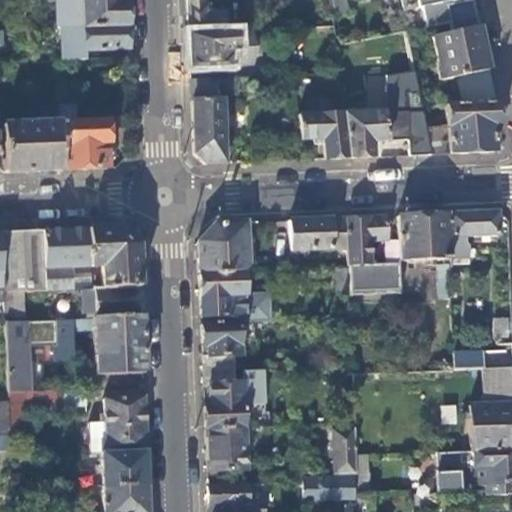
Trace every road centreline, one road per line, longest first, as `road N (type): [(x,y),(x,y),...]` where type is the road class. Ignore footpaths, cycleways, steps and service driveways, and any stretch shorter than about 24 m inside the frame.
road 1 (residential): [(165,194),(511,179)]
road 2 (residential): [(179,511),(165,194)]
road 3 (residential): [(165,194),(157,0)]
road 4 (residential): [(0,203),(165,194)]
